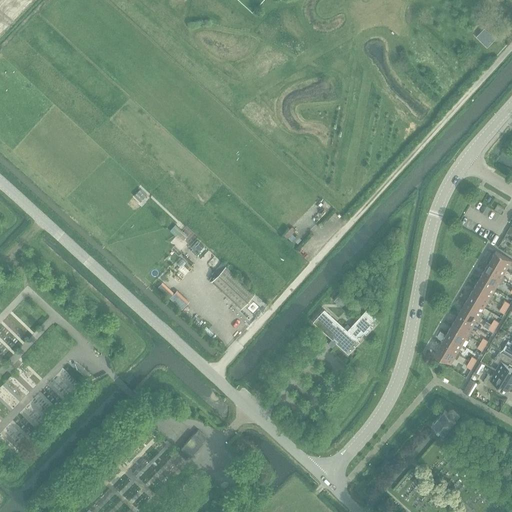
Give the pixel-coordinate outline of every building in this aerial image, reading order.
[(484,28),(476,36),(487,47),(494,39),(484,28)] [(140,189),(133,197),(139,202),(146,195),(140,189)] [(501,212),(503,208),(497,204),(495,209),(501,212)] [(188,236),(181,230),(176,236),(182,242),(188,236)] [(199,242),(195,247),(200,252),(204,247),(199,242)] [(511,259),(496,250),(490,260),(506,269),(509,264),(511,265),(511,259)] [(484,269),(503,280),(505,277),(503,275),(506,269),(490,260),(484,269)] [(241,308),(255,293),(225,265),(211,280),(241,308)] [(479,278),(495,288),(498,282),(501,284),(503,280),(484,269),(479,278)] [(473,288),(492,299),(494,295),(491,294),(495,288),(479,278),(473,288)] [(468,297),(484,307),(487,301),(490,303),(492,299),(473,288),(468,297)] [(341,307),(349,298),(342,291),(334,300),(341,307)] [(462,306),(481,317),(483,314),(480,312),(484,307),(468,297),(462,306)] [(504,313),(507,308),(502,305),(499,310),(504,313)] [(457,316),(473,325),(476,320),(479,321),(481,317),(462,306),(457,316)] [(366,337),(379,322),(366,311),(347,332),(324,311),(313,324),(332,341),(334,340),(337,343),(335,344),(348,356),(360,343),(358,342),(364,335),(366,337)] [(451,325),(470,336),(472,332),(469,331),(473,325),(457,316),(451,325)] [(446,334),(462,344),(465,338),(468,340),(470,336),(451,325),(446,334)] [(440,344),(459,355),(461,351),(458,349),(462,344),(446,334),(440,344)] [(511,342),(511,343),(508,341),(503,349),(511,354),(511,342)] [(457,358),(459,355),(440,344),(434,353),(450,363),(454,357),(457,358)] [(499,365),(496,371),(511,380),(511,367),(509,365),(511,359),(499,352),(494,361),(499,365)] [(485,379),(484,381),(484,382),(483,382),(495,389),(497,384),(508,391),(511,383),(511,380),(496,371),(492,377),(488,374),(486,378),(485,379)] [(470,379),(463,391),(469,394),(475,382),(470,379)] [(434,430),(437,433),(439,431),(443,435),(456,421),(455,421),(459,416),(452,410),(449,411),(447,414),(444,411),(431,424),(436,428),(434,430)] [(190,456),(207,438),(198,430),(194,435),(194,434),(181,448),(182,450),(179,453),(185,459),(188,455),(190,456)]
